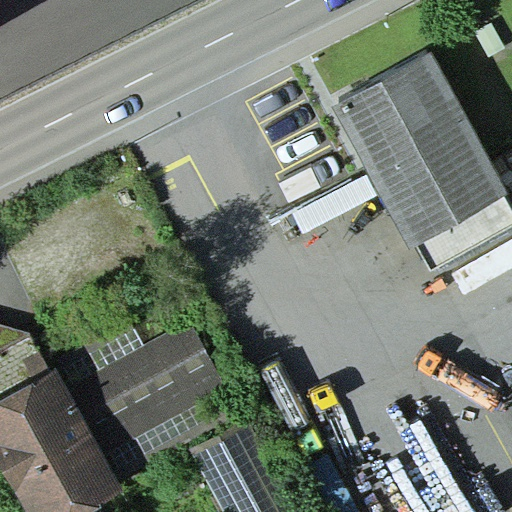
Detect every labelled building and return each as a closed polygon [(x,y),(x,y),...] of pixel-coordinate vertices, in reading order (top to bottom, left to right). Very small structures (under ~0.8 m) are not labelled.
[(511,192),(432,49),(330,105),(410,248),(415,245),(430,272),(511,226),(511,210),(505,198),(511,193),(511,192)] [(52,365),(65,389),(192,320),(179,294),(52,365)] [(227,388),(192,320),(65,389),(101,455),(227,388)] [(0,322),(0,464),(26,511),(87,511),(122,493),(112,475),(101,455),(65,389),(52,365),(34,333),(0,322)] [(227,388),(101,455),(112,475),(238,408),(227,388)] [(190,451),(222,511),(299,511),(249,419),(190,451)]
